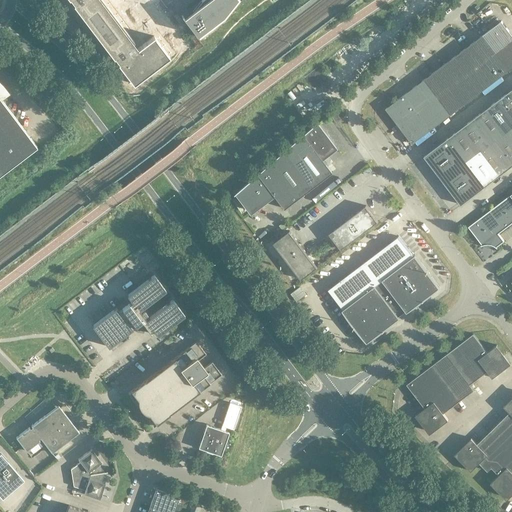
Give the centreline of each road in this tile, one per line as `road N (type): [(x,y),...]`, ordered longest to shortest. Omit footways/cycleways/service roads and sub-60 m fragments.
road 1 (secondary): [(331,391),(135,133),(11,5)]
road 2 (secondary): [(0,27),(84,106),(315,406)]
road 3 (residential): [(470,0),(362,95),(353,120),(482,294)]
road 4 (unclassified): [(147,471),(81,384),(61,372),(41,373),(0,407)]
road 5 (unknown): [(369,147),(259,238)]
road 6 (unclassified): [(373,372),(482,294)]
